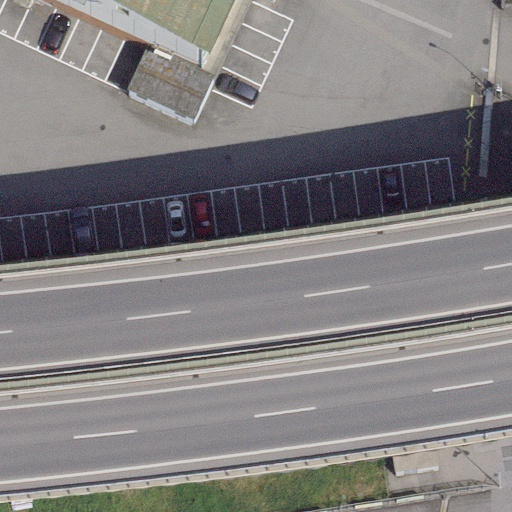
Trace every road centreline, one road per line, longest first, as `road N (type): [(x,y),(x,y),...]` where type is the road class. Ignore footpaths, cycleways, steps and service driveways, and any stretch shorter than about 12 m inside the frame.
road 1 (motorway): [(511,263),(0,331)]
road 2 (motorway): [(0,447),(511,380)]
road 3 (unknown): [(511,494),(393,511)]
